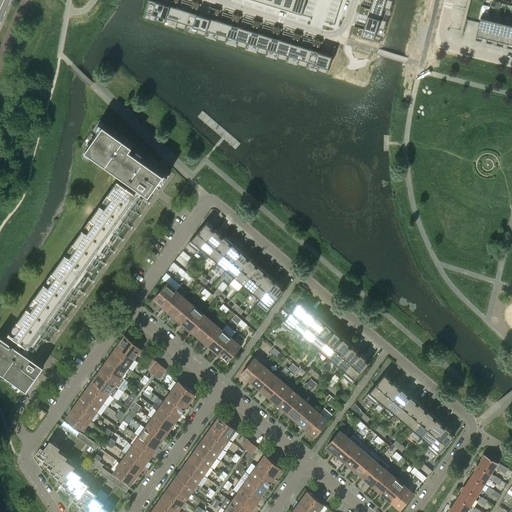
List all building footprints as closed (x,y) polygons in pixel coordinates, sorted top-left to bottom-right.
[(148,0),(145,11),(157,14),(155,21),(165,24),(167,17),(166,17),(170,5),(169,5),(159,2),(159,1),(156,0),(148,0)] [(170,5),(166,17),(167,17),(177,21),(175,27),(185,30),(187,24),(186,23),(190,11),(180,8),(176,7),(178,0),(170,0),(169,5),(170,5)] [(282,0),(281,8),(291,11),(294,0),(282,0)] [(294,0),(291,11),(302,14),(306,0),(294,0)] [(360,6),(358,13),(368,16),(380,19),(383,8),(390,10),(393,1),(390,0),(372,0),(371,6),(370,9),(360,6)] [(190,11),(186,23),(187,24),(198,27),(196,33),(205,36),(207,30),(210,17),(200,14),(197,13),(200,4),(193,2),(190,11)] [(210,17),(207,30),(218,33),(216,40),(225,43),(227,36),(231,24),(230,24),(220,20),(217,19),(220,10),(213,8),(210,17)] [(231,24),(227,36),(238,39),(236,46),(246,49),(248,42),(247,42),(251,30),(250,30),(240,27),(237,26),(240,16),(233,14),(230,24),(231,24)] [(354,26),(352,33),(374,40),(377,28),(384,30),(387,21),(380,19),(368,16),(365,26),(364,26),(363,29),(354,26)] [(476,35),(487,37),(491,20),(481,17),(476,35)] [(251,30),(247,42),(248,42),(258,46),(256,52),(266,55),(268,49),(267,48),(271,36),(260,33),(261,33),(257,32),(260,23),(253,20),(250,30),(251,30)] [(498,40),(502,22),(491,20),(487,37),(498,40)] [(511,24),(502,22),(498,40),(508,42),(511,26),(511,24)] [(271,36),(267,48),(268,49),(279,52),(277,58),(286,61),(288,55),(291,43),(291,42),(281,39),(278,38),(280,29),(273,27),(271,36)] [(291,43),(288,55),(299,58),(297,65),(306,68),(308,61),(312,49),(311,49),(301,46),(301,45),(298,44),(301,35),(294,33),(291,42),(291,43)] [(312,49),(308,61),(319,65),(317,71),(327,74),(332,55),(321,52),(318,51),(321,41),(314,39),(311,49),(312,49)] [(0,377),(24,394),(39,372),(44,365),(33,357),(154,187),(159,190),(169,175),(139,154),(142,150),(100,120),(82,145),(122,174),(6,337),(0,333),(0,377)] [(198,252),(201,248),(200,248),(215,231),(214,230),(211,228),(212,226),(207,222),(188,244),(198,252)] [(200,248),(201,248),(209,255),(223,238),(220,235),(221,234),(215,229),(214,230),(215,231),(200,248)] [(209,255),(217,262),(233,244),(224,236),(223,238),(209,255)] [(226,270),(242,251),(233,244),(217,262),(226,270)] [(250,259),(242,251),(226,270),(235,277),(250,259)] [(188,262),(179,255),(175,259),(184,267),(188,263),(188,262)] [(235,277),(230,283),(238,290),(243,284),(259,266),(250,259),(235,277)] [(259,266),(243,284),(252,292),(268,274),(259,266)] [(190,275),(180,267),(177,272),(186,280),(190,275)] [(273,278),(268,274),(252,292),(261,299),(275,282),(272,280),(273,278)] [(261,299),(257,303),(267,311),(286,289),(285,288),(283,289),(281,287),(282,286),(276,281),(275,282),(261,299)] [(163,306),(177,291),(167,282),(154,298),(163,306)] [(177,291),(163,306),(172,314),(186,298),(177,291)] [(186,298),(172,314),(181,322),(195,306),(186,298)] [(291,331),(294,328),(294,327),(308,310),(305,307),(306,306),(300,301),(281,323),(291,331)] [(195,306),(181,322),(190,330),(204,314),(195,306)] [(294,327),(294,328),(302,335),(317,318),(316,317),(313,315),(314,313),(309,309),(308,310),(294,327)] [(204,314),(190,330),(200,337),(213,322),(204,314)] [(317,318),(302,335),(311,342),(327,324),(317,316),(316,317),(317,318)] [(213,322),(200,337),(209,345),(222,329),(213,322)] [(327,324),(311,342),(320,350),(335,331),(327,324)] [(222,329),(209,345),(218,353),(231,337),(222,329)] [(335,331),(320,350),(328,357),(344,339),(335,331)] [(125,335),(117,347),(134,359),(141,348),(125,335)] [(231,337),(218,353),(227,361),(241,345),(231,337)] [(344,339),(328,357),(337,364),(352,346),(344,339)] [(337,364),(345,371),(346,372),(360,355),(360,354),(357,352),(358,351),(352,346),(337,364)] [(117,347),(111,355),(128,367),(134,359),(117,347)] [(264,365),(264,366),(268,362),(258,353),(241,373),(251,381),(264,365)] [(346,372),(345,371),(342,375),(352,383),(370,361),(369,360),(368,362),(365,359),(366,358),(361,353),(360,354),(360,355),(346,372)] [(111,355),(104,364),(121,376),(128,367),(111,355)] [(104,364),(98,373),(115,385),(119,388),(125,379),(121,376),(104,364)] [(260,389),(273,373),(264,366),(264,365),(251,381),(260,389)] [(98,373),(92,382),(109,394),(113,396),(113,397),(113,396),(119,388),(115,385),(98,373)] [(269,397),(282,381),(273,373),(260,389),(269,397)] [(376,404),(379,400),(378,400),(393,383),(392,382),(389,380),(391,378),(385,374),(366,396),(376,404)] [(179,380),(170,392),(187,404),(195,394),(179,380)] [(278,404),(291,389),(282,381),(269,397),(278,404)] [(378,400),(379,400),(387,407),(403,389),(402,388),(401,390),(398,387),(399,386),(393,381),(392,382),(393,383),(378,400)] [(92,382),(86,391),(102,403),(109,394),(92,382)] [(287,412),(301,396),(291,389),(278,404),(287,412)] [(396,414),(411,396),(403,389),(387,407),(396,414)] [(86,391),(79,399),(96,411),(102,403),(86,391)] [(170,392),(164,401),(181,413),(187,404),(170,392)] [(128,399),(123,405),(128,408),(132,402),(135,399),(130,396),(128,399)] [(301,396),(287,412),(296,420),(310,404),(301,396)] [(404,422),(420,404),(411,396),(396,414),(404,422)] [(158,397),(152,406),(158,410),(175,422),(181,413),(164,401),(158,397)] [(79,399),(73,408),(90,420),(96,411),(79,399)] [(310,404),(296,420),(305,428),(319,412),(310,404)] [(413,429),(429,411),(420,404),(404,422),(413,429)] [(73,408),(67,417),(83,429),(90,420),(73,408)] [(158,410),(152,419),(169,431),(175,422),(158,410)] [(422,437),(437,418),(429,411),(413,429),(422,437)] [(319,412),(305,428),(315,436),(328,420),(319,412)] [(220,416),(211,428),(228,440),(236,429),(220,416)] [(437,418),(422,437),(430,444),(445,427),(444,427),(441,424),(443,423),(437,418)] [(152,419),(145,427),(162,440),(169,431),(152,419)] [(430,444),(427,448),(436,456),(455,434),(454,433),(453,434),(450,432),(451,430),(445,425),(444,427),(445,427),(430,444)] [(70,432),(77,437),(80,432),(74,427),(70,432)] [(145,427),(139,436),(156,448),(162,440),(145,427)] [(211,428),(205,436),(222,448),(228,440),(211,428)] [(327,446),(336,454),(349,438),(340,430),(327,446)] [(77,437),(83,441),(86,436),(80,432),(77,437)] [(345,462),(359,446),(362,442),(353,434),(349,438),(336,454),(345,462)] [(83,441),(89,445),(92,441),(86,436),(83,441)] [(139,436),(133,445),(150,457),(156,448),(139,436)] [(205,436),(199,445),(216,457),(222,448),(205,436)] [(35,455),(47,464),(48,464),(58,449),(59,449),(60,447),(50,439),(43,450),(40,448),(35,455)] [(246,448),(251,442),(247,439),(242,446),(246,448)] [(92,441),(89,445),(95,450),(99,445),(92,441)] [(133,445),(127,454),(144,466),(150,457),(133,445)] [(199,445),(193,454),(210,466),(216,457),(199,445)] [(354,469),(368,454),(359,446),(345,462),(354,469)] [(68,456),(59,449),(58,449),(48,464),(47,464),(45,466),(55,473),(66,458),(68,456)] [(127,454),(120,463),(137,475),(144,466),(127,454)] [(193,454),(186,463),(203,475),(210,466),(193,454)] [(265,454),(257,466),(274,478),(281,468),(265,454)] [(363,477),(377,461),(368,454),(354,469),(363,477)] [(485,454),(478,465),(491,473),(498,462),(485,454)] [(100,469),(101,467),(103,465),(99,462),(99,461),(94,457),(90,462),(100,469)] [(53,475),(62,482),(73,467),(73,468),(75,465),(66,458),(55,473),(53,475)] [(373,485),(386,469),(389,465),(380,458),(377,461),(363,477),(373,485)] [(120,463),(114,472),(131,484),(137,475),(120,463)] [(186,463),(180,472),(197,484),(203,475),(186,463)] [(429,475),(432,470),(423,463),(419,467),(429,475)] [(501,464),(498,469),(505,474),(508,469),(501,464)] [(484,484),(491,473),(478,465),(472,476),(484,484)] [(257,466),(250,475),(268,487),(274,478),(257,466)] [(60,485),(70,491),(81,477),(83,474),(73,468),(73,467),(62,482),(60,485)] [(98,472),(105,476),(108,472),(101,467),(100,469),(98,472)] [(386,469),(373,485),(382,493),(395,477),(386,469)] [(427,477),(417,469),(413,474),(423,482),(427,477)] [(105,476),(111,481),(114,476),(108,472),(105,476)] [(180,472),(174,480),(191,492),(197,484),(180,472)] [(250,475),(244,484),(261,496),(268,487),(250,475)] [(501,479),(495,475),(492,480),(498,484),(501,479)] [(120,480),(114,476),(111,481),(117,485),(120,480)] [(472,476),(465,486),(477,494),(484,484),(472,476)] [(90,483),(81,477),(70,491),(68,494),(77,500),(77,501),(88,486),(90,483)] [(395,477),(382,493),(391,501),(404,485),(395,477)] [(174,480),(168,489),(185,501),(191,492),(174,480)] [(244,484),(238,492),(255,505),(261,496),(244,484)] [(404,485),(391,501),(400,509),(414,493),(404,485)] [(75,503),(84,510),(85,510),(95,495),(96,495),(98,493),(88,486),(77,501),(77,500),(75,503)] [(471,505),(477,494),(465,486),(458,497),(471,505)] [(485,491),(492,495),(495,490),(488,486),(485,491)] [(168,489),(162,498),(179,510),(185,501),(168,489)] [(308,491),(299,502),(312,511),(318,511),(324,504),(308,491)] [(511,494),(507,491),(503,498),(508,501),(511,495),(511,494)] [(238,492),(232,501),(246,511),(249,511),(255,505),(238,492)] [(82,511),(97,511),(103,504),(105,502),(96,495),(95,495),(85,510),(84,510),(82,511)] [(488,501),(481,496),(478,501),(485,506),(488,501)] [(458,497),(452,508),(458,511),(466,511),(471,505),(458,497)] [(162,498),(155,506),(163,511),(176,511),(179,510),(162,498)] [(246,511),(232,501),(225,510),(228,511),(246,511)] [(312,511),(299,502),(293,511),(294,511),(312,511)]
